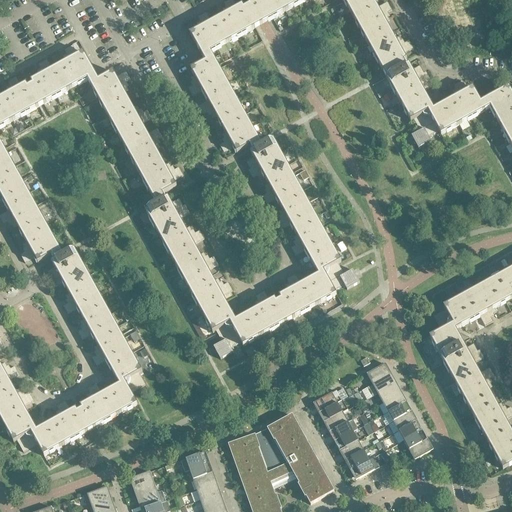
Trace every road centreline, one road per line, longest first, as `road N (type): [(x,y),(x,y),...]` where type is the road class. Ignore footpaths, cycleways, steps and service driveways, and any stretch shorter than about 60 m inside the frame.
road 1 (residential): [(94,0),(190,171),(189,200),(234,282),(251,287),(280,273),(282,251),(251,197),(206,173),(206,139),(151,37)]
road 2 (residential): [(0,332),(37,397),(52,404),(72,398),(92,378),(0,231)]
road 3 (residential): [(356,511),(422,489),(489,492),(511,484)]
road 4 (residential): [(511,76),(437,71),(397,0)]
